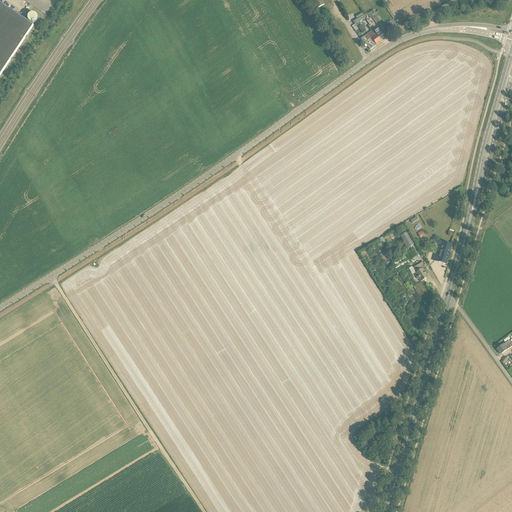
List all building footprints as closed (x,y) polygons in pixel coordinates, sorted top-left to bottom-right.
[(321,0),(312,0),(317,9),(324,5),(321,0)] [(0,76),(34,25),(0,3),(0,76)] [(378,12),(376,13),(371,17),(374,20),(377,25),(383,20),(380,17),(381,16),(378,12)] [(30,14),(29,22),(37,23),(38,15),(30,14)] [(353,22),(355,25),(365,19),(363,15),(353,22)] [(376,30),(373,33),(375,36),(377,35),(382,42),(387,38),(378,26),(375,29),(376,30)] [(377,45),(382,42),(377,35),(375,36),(373,33),(372,31),(369,33),(364,37),(361,39),(365,44),(365,43),(370,50),(377,45)] [(400,236),(407,248),(414,245),(406,233),(400,236)] [(446,264),(452,245),(443,242),(437,240),(434,238),(430,246),(434,249),(436,244),(442,246),(439,257),(435,256),(434,261),(446,264)] [(419,279),(421,282),(428,278),(424,271),(427,270),(423,264),(417,268),(419,271),(416,273),(417,275),(417,276),(416,277),(418,279),(419,280),(419,279)] [(413,287),(420,299),(428,294),(421,282),(413,287)] [(501,355),(507,350),(511,346),(511,345),(510,344),(508,341),(497,350),(501,355)]
